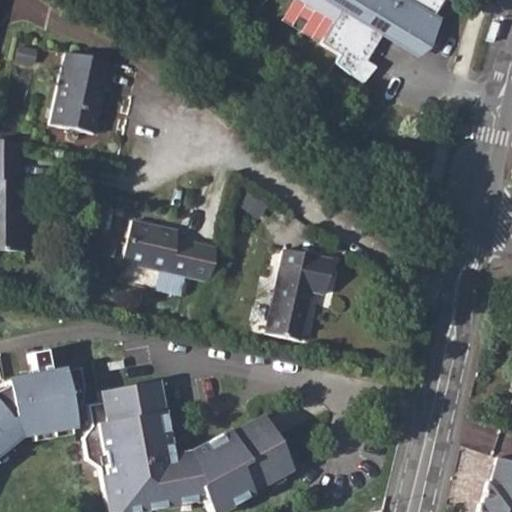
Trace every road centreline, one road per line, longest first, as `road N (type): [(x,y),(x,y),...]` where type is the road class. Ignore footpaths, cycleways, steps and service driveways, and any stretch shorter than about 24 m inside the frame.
road 1 (residential): [(457,313),(158,107),(142,187),(50,170)]
road 2 (tertiary): [(411,511),(457,313)]
road 3 (tertiary): [(481,190),(511,67)]
road 4 (tertiary): [(457,313),(481,190)]
